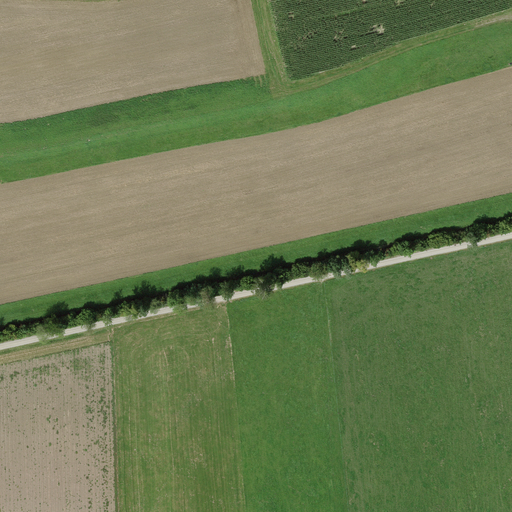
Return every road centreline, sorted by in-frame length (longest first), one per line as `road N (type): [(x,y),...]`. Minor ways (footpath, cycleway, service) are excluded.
road 1 (track): [(511,237),(0,345)]
road 2 (track): [(511,12),(412,34),(282,87),(267,78),(255,0)]
